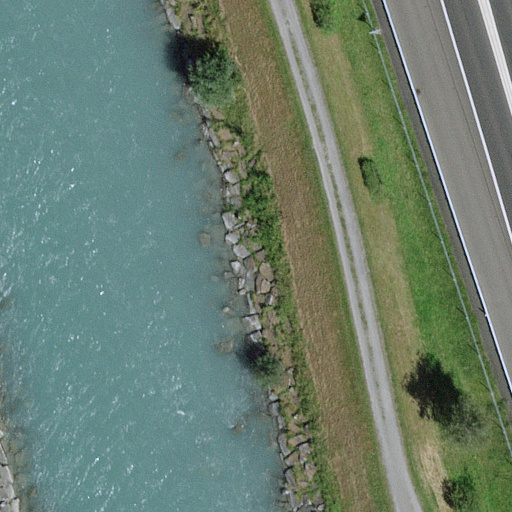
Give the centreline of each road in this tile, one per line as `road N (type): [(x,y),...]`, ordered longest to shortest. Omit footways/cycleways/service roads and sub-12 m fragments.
road 1 (track): [(411,511),(337,189),(282,0)]
road 2 (motorway): [(459,0),(511,177)]
